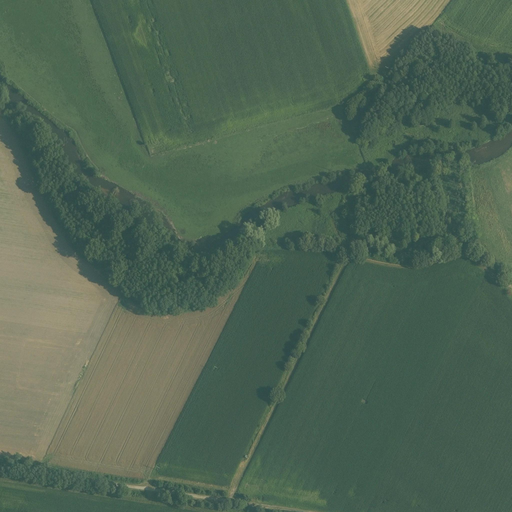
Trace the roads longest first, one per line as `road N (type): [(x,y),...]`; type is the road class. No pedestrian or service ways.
road 1 (track): [(229,502),(350,257),(413,266),(458,257),(511,283)]
road 2 (track): [(0,466),(296,511)]
